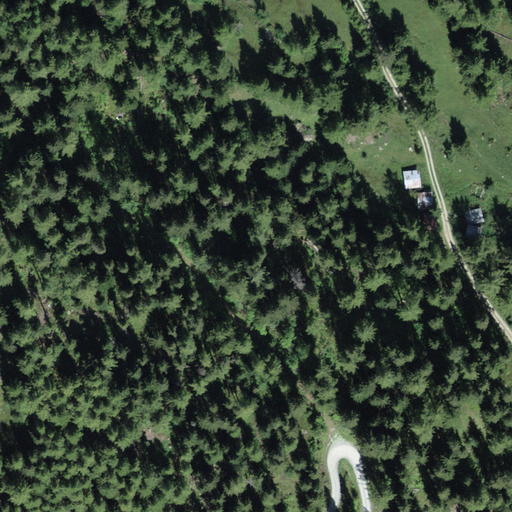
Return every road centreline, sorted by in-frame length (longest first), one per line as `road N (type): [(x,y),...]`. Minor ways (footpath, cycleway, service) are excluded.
road 1 (track): [(354,0),(424,140),(453,247),(511,338)]
road 2 (track): [(329,511),(331,462),(339,453),(356,464),(366,511)]
